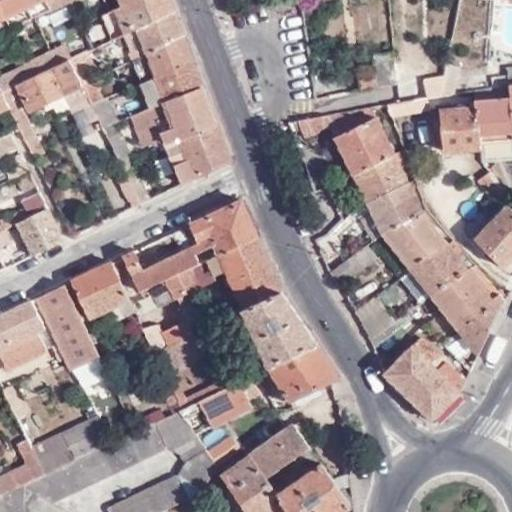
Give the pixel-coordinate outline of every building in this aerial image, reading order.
[(40,0),(0,0),(0,11),(3,18),(40,0)] [(136,27),(172,10),(168,0),(119,0),(123,9),(104,17),(112,39),(136,27)] [(146,54),(182,37),(172,10),(136,27),(138,32),(146,54)] [(113,41),(138,32),(136,27),(112,39),(113,41)] [(155,77),(191,61),(182,37),(146,54),(155,77)] [(80,54),(87,51),(81,39),(50,54),(55,66),(69,59),(80,54)] [(21,57),(31,78),(46,71),(38,50),(21,57)] [(372,56),(375,89),(394,86),(391,53),(372,56)] [(82,85),(93,80),(80,54),(69,59),(82,85)] [(0,84),(3,91),(19,83),(31,78),(21,57),(20,55),(7,62),(12,73),(0,78),(0,84)] [(19,83),(30,109),(61,94),(69,110),(80,105),(88,121),(98,118),(91,103),(82,85),(69,59),(55,66),(46,71),(31,78),(19,83)] [(150,108),(202,88),(191,61),(155,77),(138,83),(150,108)] [(462,65),(446,61),(443,76),(439,94),(458,92),(462,65)] [(439,94),(443,76),(412,81),(414,99),(428,97),(439,94)] [(82,85),(91,103),(101,99),(93,80),(82,85)] [(11,107),(26,141),(41,132),(30,109),(19,83),(3,91),(6,98),(11,107)] [(164,144),(216,124),(202,88),(150,108),(141,112),(145,123),(165,113),(173,129),(160,135),(164,144)] [(3,91),(0,92),(0,111),(11,107),(6,98),(3,91)] [(479,141),(511,139),(511,96),(511,94),(477,98),(477,104),(479,141)] [(428,97),(414,99),(395,103),(386,104),(392,117),(429,109),(428,97)] [(91,103),(98,118),(102,127),(114,122),(103,98),(101,99),(91,103)] [(480,147),(479,141),(477,104),(442,106),(444,148),(480,147)] [(330,126),(354,174),(394,153),(369,107),(325,116),(330,126)] [(301,132),(330,126),(325,116),(297,121),(301,132)] [(102,127),(119,161),(127,158),(130,156),(114,122),(102,127)] [(164,144),(179,185),(230,161),(216,124),(164,144)] [(0,154),(16,146),(14,141),(10,133),(0,137),(0,154)] [(511,156),(511,139),(479,141),(480,147),(480,159),(511,156)] [(354,174),(367,202),(408,181),(415,178),(404,148),(394,153),(354,174)] [(19,152),(10,156),(14,166),(23,162),(19,152)] [(134,193),(139,204),(146,201),(127,158),(119,161),(134,193)] [(27,170),(23,162),(14,166),(4,171),(8,179),(15,176),(27,170)] [(480,175),(495,193),(502,187),(488,169),(480,175)] [(21,191),(34,184),(27,170),(15,176),(21,191)] [(367,202),(382,232),(422,209),(408,181),(367,202)] [(125,197),(132,208),(139,204),(134,193),(125,197)] [(27,217),(45,208),(38,194),(22,202),(27,217)] [(221,253),(256,237),(252,229),(240,200),(169,234),(178,254),(156,263),(153,260),(140,264),(133,251),(121,257),(138,291),(147,287),(186,269),(204,261),(201,253),(217,246),(221,253)] [(502,268),(511,258),(511,209),(507,204),(473,240),(502,268)] [(30,257),(61,241),(45,208),(27,217),(16,222),(30,257)] [(411,268),(446,243),(422,209),(382,232),(411,268)] [(235,313),(280,291),(256,237),(221,253),(204,261),(186,269),(195,287),(210,280),(209,275),(221,270),(235,300),(228,304),(225,301),(206,311),(212,324),(215,322),(235,313)] [(431,293),(474,264),(453,239),(446,243),(411,268),(400,276),(419,302),(431,293)] [(329,273),(337,286),(361,269),(361,268),(372,259),(363,247),(329,273)] [(127,298),(110,262),(69,282),(87,317),(127,298)] [(479,350),(504,300),(474,264),(431,293),(462,332),(479,350)] [(195,287),(186,269),(147,287),(157,307),(173,299),(183,321),(159,333),(155,326),(142,330),(153,353),(165,347),(212,324),(206,311),(195,287)] [(97,357),(61,285),(45,293),(34,299),(69,370),(97,357)] [(268,364),(314,342),(280,291),(235,313),(268,364)] [(353,308),(369,337),(391,322),(372,295),(353,308)] [(44,328),(30,300),(0,314),(0,359),(7,372),(46,353),(35,331),(44,328)] [(217,327),(215,322),(212,324),(165,347),(173,364),(205,348),(199,337),(217,327)] [(459,390),(465,379),(421,334),(386,371),(433,417),(459,390)] [(291,401),(337,376),(314,342),(268,364),(270,367),(291,401)] [(467,381),(465,379),(459,390),(433,417),(386,371),(384,374),(433,420),(462,390),(467,381)] [(264,399),(251,372),(232,381),(179,407),(178,408),(193,432),(264,399)] [(166,382),(179,407),(232,381),(228,374),(182,394),(176,378),(166,382)] [(24,402),(37,395),(28,378),(16,384),(24,402)] [(10,394),(5,396),(8,403),(15,402),(10,394)] [(15,402),(8,403),(20,426),(27,423),(15,402)] [(178,408),(133,429),(107,442),(72,460),(43,473),(32,479),(17,485),(50,504),(166,448),(177,453),(186,464),(178,474),(106,511),(161,511),(200,494),(217,468),(205,450),(193,432),(178,408)] [(67,446),(101,428),(96,416),(62,433),(67,446)] [(301,429),(299,426),(297,422),(248,458),(265,482),(310,450),(297,431),(301,429)] [(72,460),(107,442),(101,428),(67,446),(72,460)] [(43,473),(72,460),(67,446),(62,433),(31,448),(43,473)] [(217,468),(240,452),(231,437),(205,450),(217,468)] [(31,448),(25,438),(16,442),(26,465),(32,479),(43,473),(31,448)] [(286,511),(348,511),(352,509),(346,500),(322,467),(286,495),(279,485),(304,467),(307,470),(319,462),(310,450),(265,482),(286,511)] [(286,511),(265,482),(248,458),(246,459),(219,479),(243,511),(286,511)] [(10,471),(17,485),(32,479),(26,465),(10,471)] [(10,471),(0,475),(0,494),(17,485),(10,471)] [(0,494),(0,511),(63,511),(50,504),(17,485),(0,494)]
